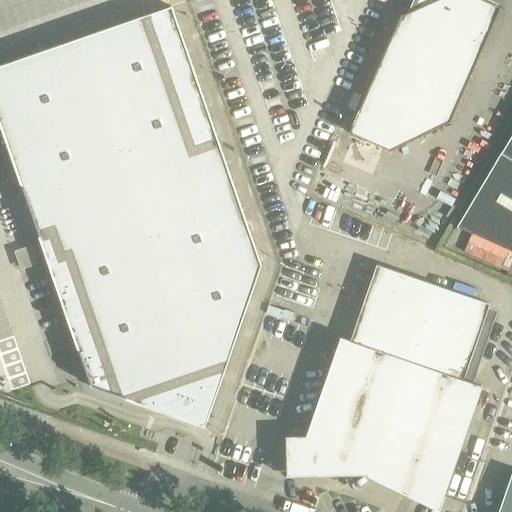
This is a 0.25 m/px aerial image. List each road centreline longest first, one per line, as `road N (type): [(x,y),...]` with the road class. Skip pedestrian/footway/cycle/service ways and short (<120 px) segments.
road 1 (unknown): [(242,501),(350,245),(370,235),(398,237),(498,281)]
road 2 (unknown): [(511,47),(444,153),(399,171),(352,158)]
road 3 (unclassified): [(274,511),(179,480),(120,509)]
road 4 (tertiary): [(120,509),(0,453)]
road 5 (tertiary): [(0,483),(120,509)]
